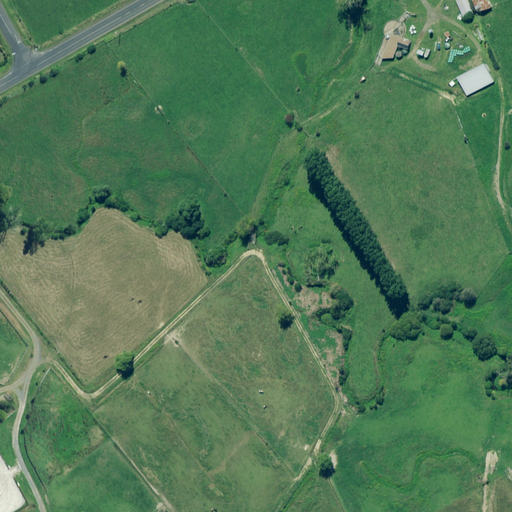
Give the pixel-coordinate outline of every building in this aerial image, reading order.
[(473,13),(468,0),(457,0),(464,17),(473,13)] [(489,0),(472,0),(478,14),(492,9),(489,0)] [(411,41),(392,34),(383,59),(394,59),(398,46),(408,50),(411,41)] [(494,82),(485,64),(459,78),(468,96),(494,82)] [(8,469),(0,455),(0,511),(13,511),(27,505),(7,469),(8,469)]
